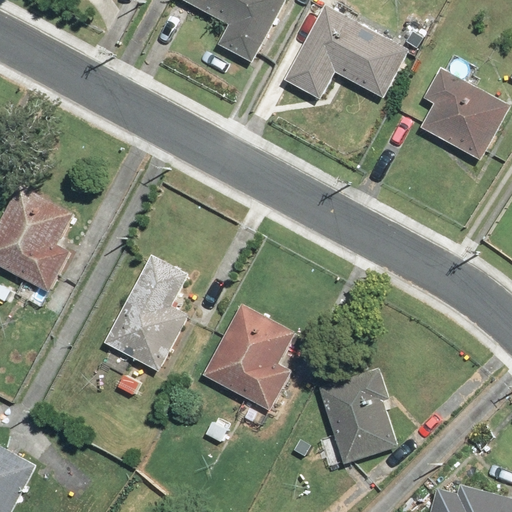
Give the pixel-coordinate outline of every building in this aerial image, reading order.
[(297,0),(185,0),(236,25),(226,45),(265,65),(297,0)] [(421,53),(330,6),(292,79),(326,97),(339,72),(396,102),(421,53)] [(441,102),(428,126),(487,158),(511,111),(511,103),(477,85),(485,71),(453,54),(431,96),(441,102)] [(0,263),(27,278),(20,290),(46,305),(53,293),(59,296),(84,252),(68,244),(82,219),(28,189),(0,238),(0,263)] [(194,280),(160,257),(113,342),(164,371),(191,322),(176,314),(194,280)] [(21,294),(0,280),(0,302),(11,310),(21,294)] [(316,341),(249,304),(210,374),(278,411),(316,341)] [(401,407),(386,367),(329,389),(344,430),(323,438),(336,472),(403,446),(390,411),(401,407)] [(0,511),(22,511),(47,470),(0,441),(0,511)] [(511,511),(511,498),(448,482),(439,511),(511,511)]
